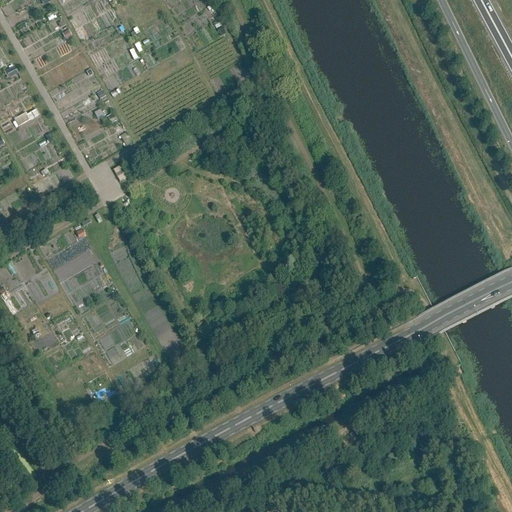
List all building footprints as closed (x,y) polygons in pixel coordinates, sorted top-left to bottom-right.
[(81,0),(71,0),(64,4),(64,7),(71,22),(74,29),(75,30),(80,41),(84,40),(85,44),(98,71),(95,54),(102,53),(107,64),(106,57),(101,46),(118,38),(108,15),(100,16),(91,20),(85,21),(81,0)] [(205,7),(202,3),(205,1),(204,0),(190,0),(189,0),(197,12),(205,7)] [(187,36),(193,51),(213,43),(207,28),(187,36)] [(8,78),(16,74),(13,69),(5,74),(8,78)] [(33,109),(12,121),(16,128),(37,116),(33,109)] [(113,114),(107,118),(110,124),(117,120),(113,114)] [(110,143),(87,144),(87,151),(88,151),(88,160),(111,159),(110,143)] [(113,171),(120,183),(128,178),(121,166),(113,171)]
